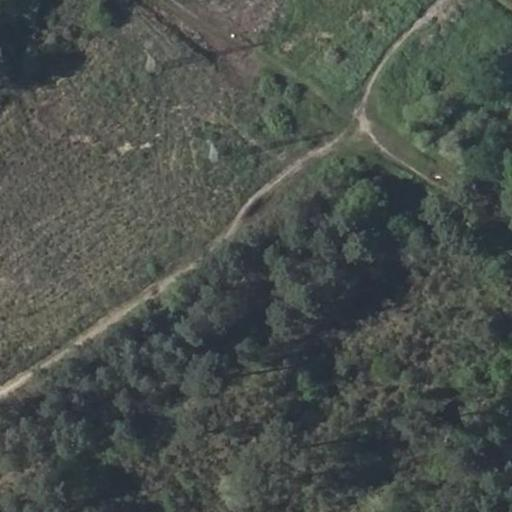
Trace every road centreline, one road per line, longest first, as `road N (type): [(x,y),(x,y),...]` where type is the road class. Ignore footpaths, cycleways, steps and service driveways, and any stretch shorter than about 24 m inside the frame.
road 1 (track): [(359,116),(0,372)]
road 2 (track): [(511,214),(359,116),(384,58),(448,0)]
